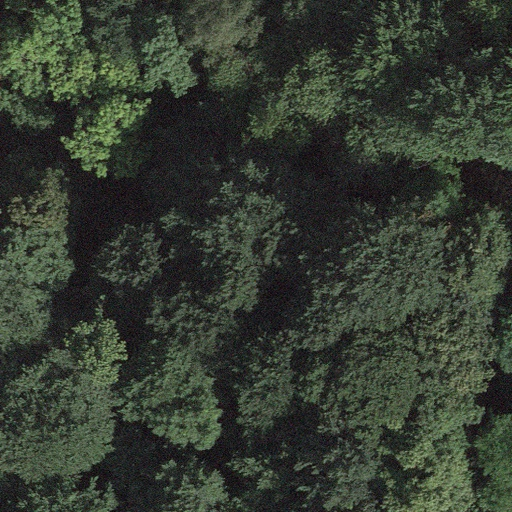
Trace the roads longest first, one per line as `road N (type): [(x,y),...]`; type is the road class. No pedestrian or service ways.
road 1 (track): [(456,511),(511,195)]
road 2 (track): [(114,0),(116,77),(90,131),(25,139),(0,123)]
